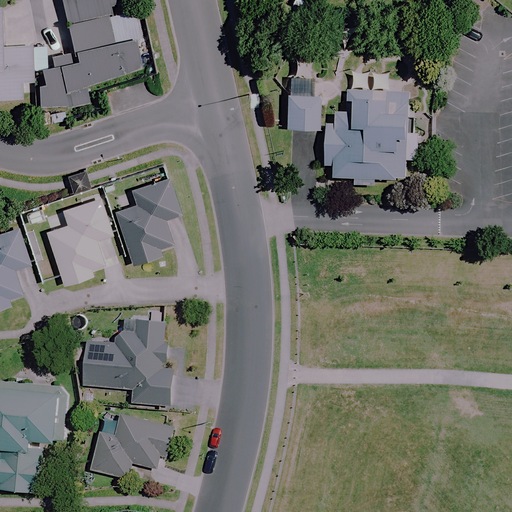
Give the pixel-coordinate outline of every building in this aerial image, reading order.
[(90,101),(85,85),(143,71),(124,0),(60,0),(73,50),(49,56),(51,65),(39,68),(43,84),(34,86),(41,114),(90,101)] [(0,45),(0,36),(0,98),(22,97),(21,81),(32,81),(31,44),(0,45)] [(408,94),(347,92),(347,114),(333,113),(333,125),(324,125),(323,165),(333,166),(333,179),(353,180),(353,186),(377,187),(377,180),(404,181),(405,159),(417,159),(417,140),(406,139),(408,94)] [(318,129),(319,96),(286,95),(285,128),(318,129)] [(128,264),(163,255),(161,247),(170,245),(163,220),(178,216),(169,179),(133,188),(137,205),(115,210),(128,264)] [(111,235),(99,198),(61,210),(66,225),(45,232),(62,285),(93,275),(90,266),(102,262),(95,240),(111,235)] [(41,204),(21,211),(27,227),(47,220),(41,204)] [(0,307),(11,304),(9,299),(20,295),(12,270),(29,265),(17,228),(0,233),(0,307)] [(168,343),(163,342),(164,321),(136,319),(135,333),(117,332),(116,343),(86,341),(83,386),(132,389),(131,404),(169,406),(171,370),(167,370),(168,343)] [(0,489),(39,493),(44,442),(60,444),(65,388),(0,382),(0,489)] [(162,457),(168,458),(175,426),(120,415),(116,434),(96,430),(88,471),(129,479),(132,464),(159,470),(162,457)]
